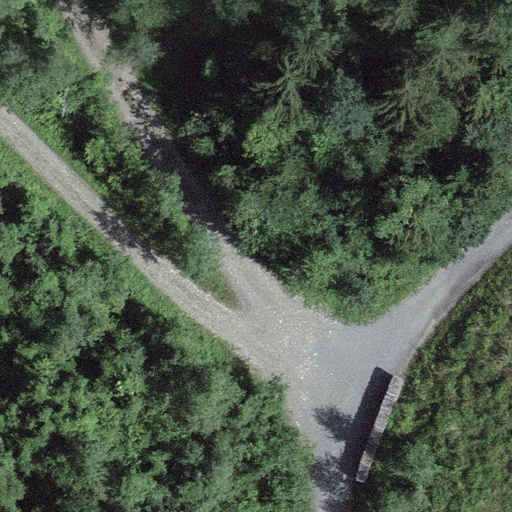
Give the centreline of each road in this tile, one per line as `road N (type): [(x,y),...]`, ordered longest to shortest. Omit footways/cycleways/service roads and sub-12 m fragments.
road 1 (track): [(85,0),(146,130),(307,365),(350,398)]
road 2 (track): [(0,122),(231,335),(307,365)]
